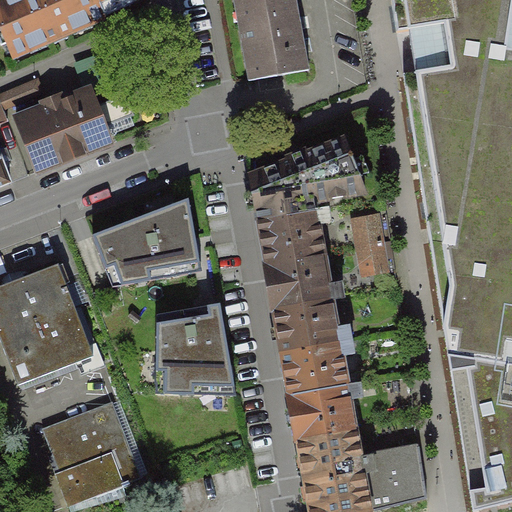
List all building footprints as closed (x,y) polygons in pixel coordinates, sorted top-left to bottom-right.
[(0,0),(0,42),(2,47),(8,44),(14,59),(108,17),(106,15),(100,0),(0,0)] [(100,0),(106,15),(139,0),(100,0)] [(235,0),(237,12),(296,0),(235,0)] [(237,12),(251,83),(310,72),(296,0),(237,12)] [(511,0),(392,0),(398,35),(411,33),(414,54),(418,76),(404,78),(474,511),(511,502),(511,0)] [(36,83),(0,97),(0,126),(10,123),(3,106),(4,105),(6,110),(41,95),(36,83)] [(17,120),(39,174),(111,144),(105,129),(135,117),(127,96),(97,108),(91,91),(75,98),(71,90),(59,95),(61,98),(45,104),(47,108),(17,120)] [(253,180),(261,223),(310,214),(308,204),(365,194),(346,142),(309,157),(308,155),(288,162),(289,165),(253,180)] [(0,154),(0,187),(11,183),(0,154)] [(382,184),(371,186),(375,208),(386,207),(382,184)] [(201,277),(190,200),(94,238),(111,282),(117,281),(123,302),(152,297),(149,285),(201,277)] [(261,223),(269,267),(324,257),(319,226),(331,224),(328,211),(310,214),(261,223)] [(359,248),(381,244),(376,217),(354,221),(359,248)] [(381,244),(359,248),(364,275),(386,271),(381,244)] [(269,267),(276,311),(332,300),(344,298),(341,284),(330,286),(324,257),(269,267)] [(60,266),(0,289),(0,337),(19,387),(95,357),(60,266)] [(276,311),(285,353),(352,341),(349,328),(337,329),(332,300),(276,311)] [(235,401),(221,305),(159,316),(157,388),(167,387),(167,412),(194,413),(194,398),(235,401)] [(285,353),(292,397),(348,386),(343,356),(354,354),(352,341),(285,353)] [(299,441),(300,441),(355,428),(350,401),(362,398),(359,384),(348,386),(292,397),(291,397),(299,441)] [(112,405),(55,427),(66,453),(51,459),(70,507),(124,485),(125,489),(131,486),(130,484),(141,479),(112,405)] [(300,441),(312,511),(375,511),(428,499),(420,448),(361,459),(355,428),(300,441)]
